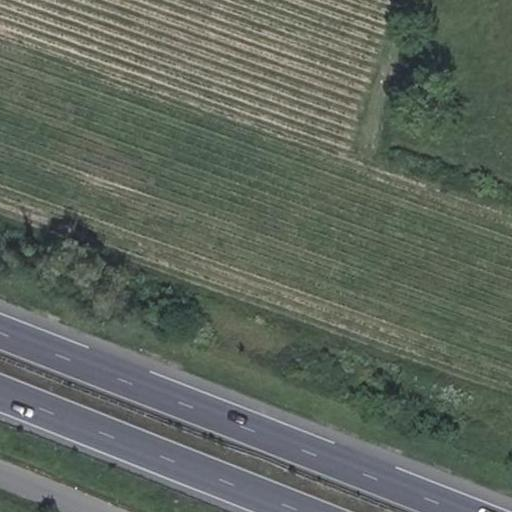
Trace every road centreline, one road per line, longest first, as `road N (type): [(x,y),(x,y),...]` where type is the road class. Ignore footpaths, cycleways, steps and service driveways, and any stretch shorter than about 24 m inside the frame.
road 1 (trunk): [(467,511),(0,330)]
road 2 (trunk): [(0,390),(310,511)]
